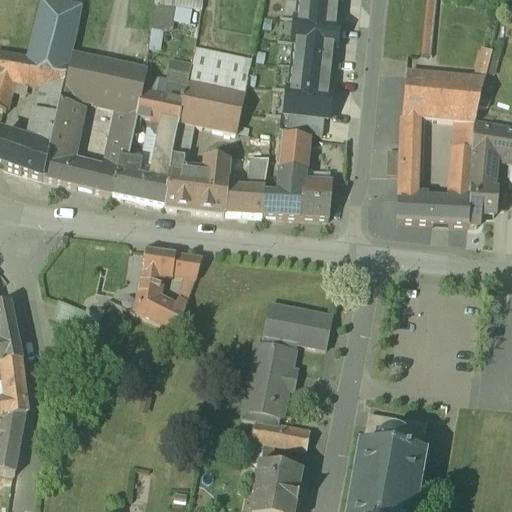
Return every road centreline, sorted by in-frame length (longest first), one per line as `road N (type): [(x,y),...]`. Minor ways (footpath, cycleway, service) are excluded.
road 1 (residential): [(25,511),(42,407),(18,214)]
road 2 (residential): [(379,0),(351,260)]
road 3 (residential): [(319,511),(363,261)]
road 4 (residential): [(18,214),(217,249)]
road 5 (residential): [(511,276),(363,261)]
road 6 (residential): [(351,260),(217,249)]
